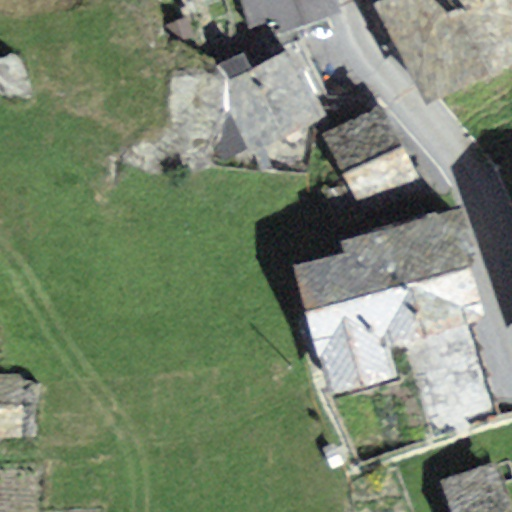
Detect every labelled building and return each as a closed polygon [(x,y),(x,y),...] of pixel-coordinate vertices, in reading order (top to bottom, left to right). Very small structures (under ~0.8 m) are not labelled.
[(233,0),(247,44),(324,24),(317,0),(233,0)] [(392,0),(380,6),(441,104),(511,67),(511,5),(509,0),(392,0)] [(213,95),(249,163),(317,128),(281,60),(213,95)] [(325,147),(363,223),(414,195),(373,120),(325,147)] [(385,386),(377,351),(409,342),(465,328),(437,226),(337,249),(340,264),(281,279),(312,403),(385,386)] [(511,251),(501,254),(511,283),(511,251)] [(432,432),(488,419),(465,328),(409,342),(432,432)] [(437,486),(445,511),(503,511),(491,471),(437,486)]
